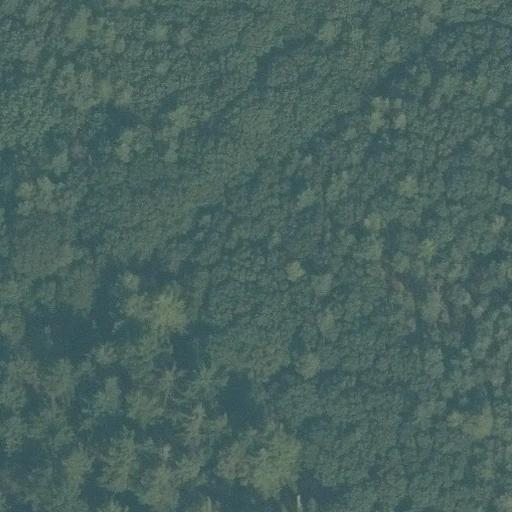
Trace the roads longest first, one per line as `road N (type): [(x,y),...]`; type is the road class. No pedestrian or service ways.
road 1 (track): [(0,29),(166,249),(345,511)]
road 2 (track): [(0,367),(163,245)]
